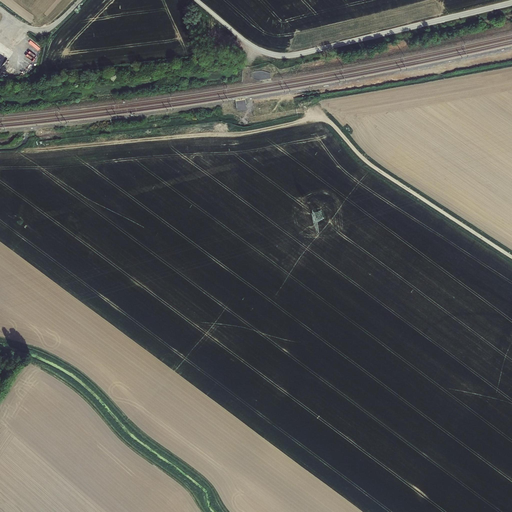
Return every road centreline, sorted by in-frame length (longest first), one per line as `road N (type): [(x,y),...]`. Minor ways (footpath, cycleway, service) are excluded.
road 1 (track): [(511,257),(369,165),(325,119),(35,151)]
road 2 (unclassified): [(196,0),(254,48),(279,55),(511,3)]
